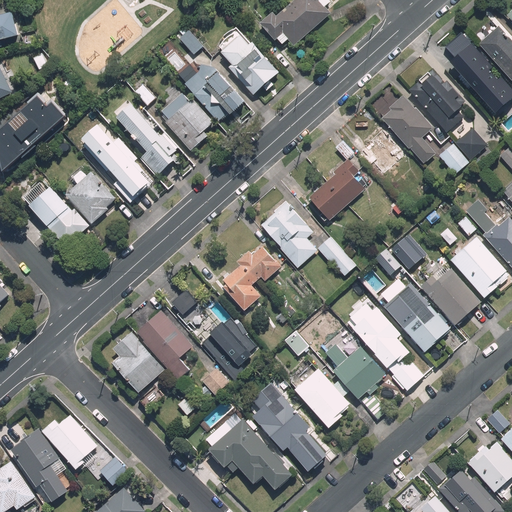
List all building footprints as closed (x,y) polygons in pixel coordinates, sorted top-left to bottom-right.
[(293,0),(290,3),(312,29),(331,12),(320,0),(293,0)] [(294,45),(312,29),(290,3),(276,16),(272,11),(259,22),(275,40),(283,33),(294,45)] [(0,39),(16,36),(10,12),(0,14),(0,39)] [(248,27),(254,21),(249,15),(242,21),(248,27)] [(478,43),(511,80),(511,79),(511,40),(498,25),(478,43)] [(456,61),(450,66),(494,115),(511,99),(511,84),(462,29),(443,46),(456,61)] [(193,55),(203,46),(188,30),(178,38),(193,55)] [(228,67),(253,94),(278,72),(251,42),(247,45),(238,35),(220,51),(231,64),(228,67)] [(44,58),(39,50),(32,54),(37,62),(44,58)] [(244,101),(214,67),(201,64),(199,70),(185,83),(219,121),(228,113),(229,114),(244,101)] [(0,97),(12,92),(0,67),(0,97)] [(466,102),(446,79),(444,82),(432,68),(409,89),(446,132),(463,117),(457,110),(466,102)] [(45,88),(58,76),(52,69),(39,81),(45,88)] [(134,90),(147,104),(155,97),(143,83),(134,90)] [(189,100),(182,92),(161,111),(168,119),(165,121),(191,150),(207,135),(203,131),(213,122),(191,98),(189,100)] [(0,139),(5,169),(68,114),(56,99),(51,104),(41,93),(0,129),(0,139)] [(414,108),(402,95),(388,107),(390,109),(381,118),(408,149),(410,147),(424,163),(435,153),(421,137),(432,127),(431,127),(432,126),(415,107),(414,108)] [(162,135),(162,134),(159,136),(152,129),(157,125),(150,116),(145,121),(129,103),(114,116),(145,151),(139,157),(153,171),(156,175),(173,160),(169,156),(176,150),(175,149),(176,148),(164,134),(162,135)] [(511,110),(501,120),(511,132),(511,110)] [(155,177),(120,138),(118,140),(101,121),(84,136),(121,177),(115,182),(130,199),(155,177)] [(383,176),(407,154),(383,127),(367,142),(365,144),(356,134),(349,141),(359,152),(361,151),(383,176)] [(473,129),(457,143),(471,159),(487,145),(473,129)] [(343,139),(335,146),(347,159),(354,152),(343,139)] [(439,155),(455,174),(469,161),(453,143),(439,155)] [(511,170),(511,150),(508,146),(498,155),(511,170)] [(330,220),(366,188),(355,175),(360,170),(349,158),(333,171),(335,173),(309,196),(330,220)] [(64,193),(91,223),(108,208),(106,206),(116,198),(91,170),(64,193)] [(423,192),(428,187),(423,181),(417,187),(423,192)] [(67,207),(49,187),(27,206),(64,247),(72,240),(76,244),(85,236),(80,232),(89,225),(74,209),(72,211),(68,206),(67,207)] [(511,219),(511,218),(511,216),(511,206),(504,197),(496,205),(502,211),(491,220),(484,212),(487,209),(478,199),(465,210),(485,232),(483,234),(511,267),(511,219)] [(313,231),(286,201),(260,224),(281,247),(280,247),(297,267),(317,249),(307,237),(313,231)] [(403,209),(397,202),(392,207),(398,214),(403,209)] [(430,225),(438,217),(433,211),(425,218),(430,225)] [(457,223),(468,236),(475,229),(464,217),(457,223)] [(356,265),(330,236),(317,248),(330,262),(332,261),(345,275),(356,265)] [(506,270),(476,236),(450,259),(484,297),(497,286),(496,285),(509,274),(506,270)] [(408,268),(421,257),(404,238),(391,249),(408,268)] [(241,263),(231,272),(223,278),(227,282),(224,285),(246,309),(262,294),(253,283),(262,275),(266,279),(283,264),(277,257),(276,259),(262,244),(253,252),(250,249),(238,260),(241,263)] [(355,251),(349,245),(344,249),(350,256),(355,251)] [(399,270),(385,254),(369,269),(383,284),(399,270)] [(481,302),(451,268),(437,281),(431,275),(420,286),(455,325),(481,302)] [(0,308),(4,306),(2,303),(11,295),(3,287),(5,285),(0,278),(0,308)] [(218,308),(193,281),(180,293),(181,294),(170,304),(194,330),(218,308)] [(362,285),(359,281),(354,285),(358,289),(362,285)] [(450,328),(411,284),(385,306),(425,351),(448,331),(448,330),(450,328)] [(295,312),(289,305),(283,310),(290,317),(295,312)] [(193,345),(162,310),(137,332),(144,340),(143,341),(177,379),(189,369),(179,358),(193,345)] [(297,332),(311,347),(317,342),(310,334),(326,320),(318,311),(296,330),(297,332)] [(282,324),(287,319),(281,312),(275,317),(282,324)] [(400,334),(381,312),(366,324),(364,322),(355,331),(386,368),(387,367),(407,390),(423,376),(410,360),(407,362),(403,357),(409,352),(396,338),(400,334)] [(231,313),(199,341),(238,385),(252,373),(241,361),(252,351),(251,349),(258,344),(231,313)] [(164,369),(131,331),(111,348),(117,355),(110,362),(137,393),(164,369)] [(301,356),(311,347),(297,332),(287,340),(301,356)] [(385,374),(360,346),(350,354),(337,340),(324,352),(337,366),(332,371),(357,399),(358,397),(377,419),(388,409),(372,391),(377,387),(374,384),(385,374)] [(214,395),(229,382),(216,367),(201,381),(214,395)] [(333,385),(318,368),(294,389),(328,427),(342,415),(341,413),(348,406),(347,405),(349,403),(343,396),(349,390),(339,379),(333,385)] [(313,427),(273,381),(254,397),(263,407),(254,415),(283,448),(287,444),(310,469),(328,453),(308,430),(313,427)] [(156,385),(141,398),(150,409),(165,395),(156,385)] [(177,404),(186,415),(194,408),(184,397),(177,404)] [(499,433),(509,423),(496,410),(486,419),(499,433)] [(44,431),(78,470),(86,463),(84,460),(100,446),(72,415),(61,424),(57,420),(44,431)] [(207,449),(222,467),(225,465),(232,471),(236,467),(251,484),(260,476),(273,490),(291,474),(242,418),(207,449)] [(511,425),(510,428),(511,429),(501,438),(511,450),(511,425)] [(11,450),(38,488),(44,484),(55,498),(69,488),(52,464),(61,458),(41,429),(22,442),(22,443),(11,450)] [(511,475),(511,459),(497,442),(489,449),(485,446),(469,460),(470,461),(468,462),(494,492),(511,475)] [(102,471),(116,486),(130,473),(117,457),(102,471)] [(38,496),(13,460),(0,469),(0,510),(1,511),(5,511),(15,505),(19,509),(38,496)] [(436,485),(446,477),(432,462),(423,470),(436,485)] [(502,511),(504,511),(474,476),(470,480),(461,470),(451,478),(451,477),(437,489),(457,511),(502,511)] [(125,486),(94,511),(144,511),(146,510),(125,486)] [(407,511),(449,511),(438,499),(430,506),(422,497),(407,511)]
